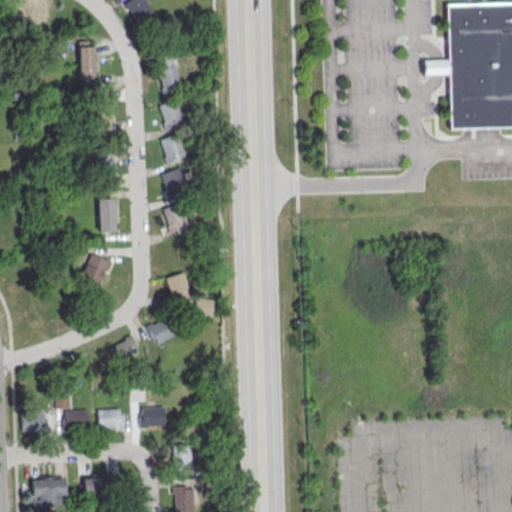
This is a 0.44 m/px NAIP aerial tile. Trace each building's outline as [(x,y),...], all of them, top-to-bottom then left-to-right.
[(45,0),(24,0),(25,19),(45,19),(45,0)] [(127,0),(122,4),(136,25),(153,13),(144,0),(127,0)] [(445,4),(511,1),(511,127),(449,129),(445,4)] [(78,82),(95,82),(95,46),(78,46),(78,82)] [(182,89),(172,52),(154,57),(164,94),(182,89)] [(162,130),(182,126),(178,100),(158,103),(162,130)] [(186,156),(179,134),(159,140),(166,162),(186,156)] [(111,145),(94,145),(94,177),(111,177),(111,145)] [(185,167),(160,174),(167,198),(191,190),(185,167)] [(97,198),(97,232),(115,232),(115,198),(97,198)] [(187,228),(182,203),(162,207),(167,232),(187,228)] [(106,261),(87,254),(78,281),(97,288),(106,261)] [(189,295),(182,272),(165,277),(171,300),(189,295)] [(59,303),(50,292),(27,310),(37,321),(59,303)] [(213,300),(196,296),(192,314),(210,317),(213,300)] [(144,327),(154,345),(173,334),(163,317),(144,327)] [(109,345),(118,365),(141,354),(132,334),(109,345)] [(53,407),(67,407),(67,393),(53,393),(53,407)] [(138,406),(138,428),(163,428),(163,406),(138,406)] [(122,408),(100,408),(101,429),(122,428),(122,408)] [(86,409),(63,409),(63,428),(86,428),(86,409)] [(20,430),(43,430),(43,411),(20,411),(20,430)] [(171,470),(185,470),(185,467),(191,467),(191,444),(172,445),(173,462),(170,462),(171,470)] [(81,475),(81,493),(108,493),(108,475),(81,475)] [(64,507),(64,479),(31,479),(31,507),(64,507)] [(171,486),(186,486),(186,489),(192,489),(193,511),(174,511),(173,494),(171,494),(171,486)]
